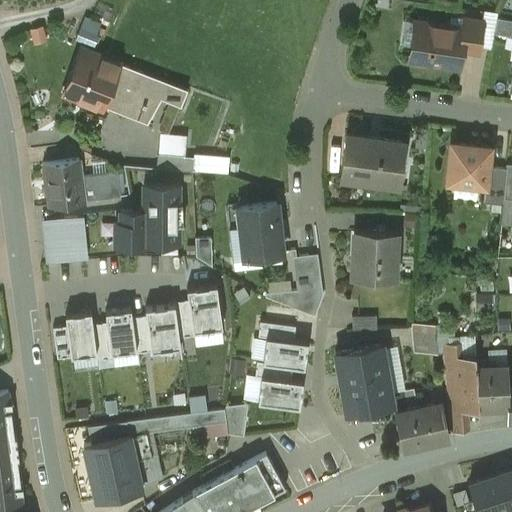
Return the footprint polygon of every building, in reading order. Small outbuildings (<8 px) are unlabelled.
[(82,14),(78,37),(98,40),(101,17),(82,14)] [(511,17),(496,15),(493,31),(511,34),(511,17)] [(482,20),(464,17),(463,27),(464,27),(461,47),(477,50),(482,20)] [(463,27),(420,20),(417,39),(411,43),(409,58),(412,58),(415,62),(424,63),(427,60),(458,65),(461,47),(464,27),(463,27)] [(119,61),(81,46),(63,91),(101,108),(102,104),(119,61)] [(187,87),(119,61),(102,104),(140,119),(150,93),(180,104),(187,87)] [(405,139),(346,131),(340,176),(341,176),(342,172),(374,174),(374,178),(397,180),(397,183),(400,183),(405,139)] [(489,144),(451,140),(447,178),(484,183),(485,183),(487,164),(489,144)] [(197,149),(195,167),(229,171),(232,153),(197,149)] [(186,156),(158,154),(157,165),(185,168),(186,156)] [(117,169),(80,174),(78,157),(42,161),(48,202),(120,193),(117,169)] [(511,161),(507,161),(506,166),(503,196),(511,197),(511,161)] [(506,166),(487,164),(485,183),(484,183),(482,200),(502,202),(503,196),(506,166)] [(179,182),(144,182),(144,208),(120,208),(120,220),(115,220),(115,242),(146,242),(146,239),(178,239),(178,222),(176,222),(176,199),(179,199),(179,182)] [(276,200),(226,206),(232,257),(282,251),(276,200)] [(84,214),(42,219),(46,261),(88,257),(84,214)] [(395,230),(359,229),(358,258),(352,257),(352,277),(393,278),(395,230)] [(211,263),(210,235),(195,236),(196,253),(211,263)] [(317,251),(295,254),(299,287),(287,289),(289,304),(315,313),(322,292),(317,251)] [(216,283),(186,287),(188,298),(192,329),(193,329),(222,325),(216,283)] [(174,299),(175,302),(179,335),(194,333),(193,329),(192,329),(188,298),(174,299)] [(175,302),(145,307),(146,313),(151,349),(181,345),(179,335),(175,302)] [(130,307),(105,310),(106,320),(111,351),(112,351),(136,348),(132,315),(130,307)] [(90,310),(65,313),(67,324),(71,354),(96,351),(92,322),(90,310)] [(146,313),(132,315),(136,348),(137,351),(151,349),(146,313)] [(375,313),(353,314),(354,328),(376,327),(375,313)] [(106,320),(92,322),(96,351),(97,358),(113,356),(112,351),(111,351),(106,320)] [(71,354),(67,324),(53,326),(57,357),(71,354)] [(307,341),(266,336),(263,360),(304,366),(307,341)] [(462,342),(444,344),(445,353),(453,431),(469,429),(468,406),(478,406),(475,359),(475,354),(462,354),(462,342)] [(382,343),(335,351),(346,412),(393,404),(382,343)] [(444,344),(436,345),(438,354),(445,353),(444,344)] [(507,363),(491,363),(491,358),(475,359),(478,406),(508,406),(507,385),(508,385),(507,363)] [(302,380),(262,375),(258,399),(299,404),(302,380)] [(7,390),(0,390),(0,502),(21,499),(7,390)] [(407,390),(393,392),(396,407),(394,407),(395,412),(410,408),(407,390)] [(246,402),(224,405),(225,419),(227,432),(242,434),(244,422),(246,402)] [(442,402),(410,408),(395,412),(403,447),(450,437),(442,402)] [(224,405),(97,423),(87,425),(92,442),(128,433),(134,456),(150,453),(146,431),(225,419),(224,405)] [(92,442),(84,444),(96,497),(141,486),(134,456),(128,433),(92,442)] [(192,489),(157,511),(235,511),(284,485),(265,450),(192,489)] [(511,466),(469,481),(467,481),(477,511),(489,511),(511,504),(511,466)]
